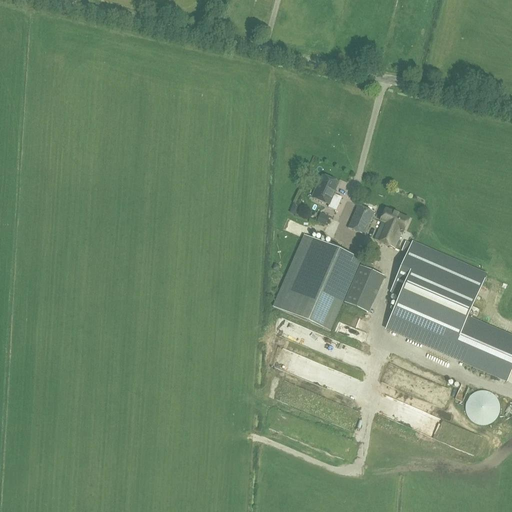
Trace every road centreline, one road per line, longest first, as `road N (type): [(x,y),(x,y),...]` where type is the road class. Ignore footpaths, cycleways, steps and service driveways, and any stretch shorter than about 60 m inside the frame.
road 1 (unclassified): [(511,110),(38,0)]
road 2 (unknown): [(383,80),(338,222),(342,236),(389,268),(364,424)]
